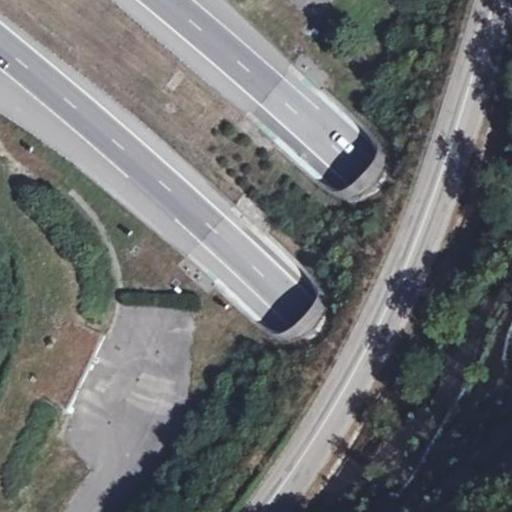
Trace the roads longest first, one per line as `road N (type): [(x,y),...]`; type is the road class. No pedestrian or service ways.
road 1 (motorway): [(0,47),(511,488)]
road 2 (tertiary): [(497,0),(451,151),(390,297),(332,410),(264,511)]
road 3 (motorway): [(511,319),(167,0)]
